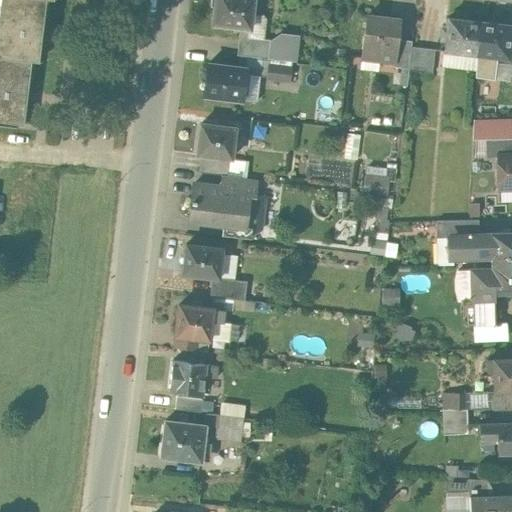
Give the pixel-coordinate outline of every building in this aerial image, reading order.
[(0,0),(0,55),(30,61),(36,61),(43,0),(0,0)] [(252,36),(253,27),(254,0),(213,0),(212,23),(241,26),(239,54),(250,55),(299,59),(300,41),(301,32),(282,31),(270,38),(252,36)] [(400,42),(403,15),(365,11),(359,56),(398,61),(411,62),(414,44),(400,42)] [(414,61),(476,68),(482,16),(448,11),(444,47),(416,44),(414,61)] [(511,19),(482,16),(476,68),(511,72),(511,19)] [(0,120),(22,123),(30,61),(0,55),(0,120)] [(203,58),(200,94),(243,98),(247,62),(203,58)] [(498,189),(511,188),(511,116),(476,118),(477,151),(496,150),(498,189)] [(199,119),(196,150),(203,150),(202,169),(231,171),(232,153),(235,122),(199,119)] [(192,178),(189,219),(256,225),(261,175),(221,172),(220,181),(192,178)] [(493,258),(493,264),(511,263),(511,225),(445,229),(446,260),(493,258)] [(183,238),(180,273),(214,276),(212,293),(247,296),(248,279),(220,276),(223,242),(183,238)] [(511,291),(511,263),(493,264),(469,265),(470,293),(511,291)] [(232,304),(175,299),(172,335),(177,335),(176,346),(200,348),(201,338),(229,340),(232,304)] [(447,412),(511,409),(511,354),(492,355),(493,390),(446,391),(447,412)] [(169,389),(203,392),(205,374),(220,375),(221,359),(172,355),(169,389)] [(179,395),(178,408),(205,411),(207,397),(179,395)] [(221,413),(219,437),(244,439),(246,415),(221,413)] [(163,415),(159,455),(203,459),(207,419),(163,415)] [(499,453),(511,452),(511,415),(481,417),(482,442),(498,442),(499,453)] [(474,511),(511,511),(511,487),(473,489),(474,511)]
